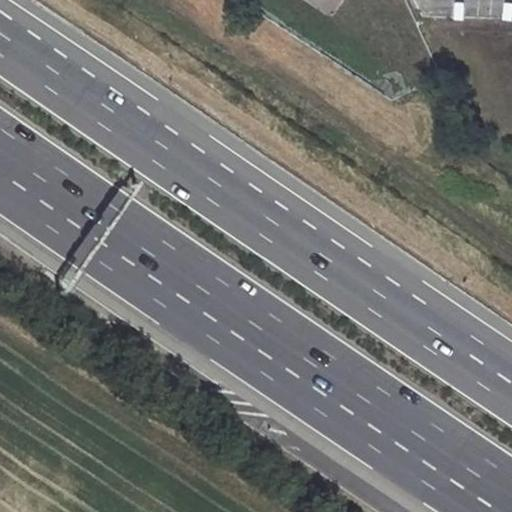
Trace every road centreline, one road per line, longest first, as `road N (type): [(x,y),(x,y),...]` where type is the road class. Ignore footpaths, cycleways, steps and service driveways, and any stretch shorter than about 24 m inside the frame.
road 1 (motorway): [(0,155),(511,508)]
road 2 (motorway): [(511,387),(0,39)]
road 3 (track): [(164,0),(511,249)]
